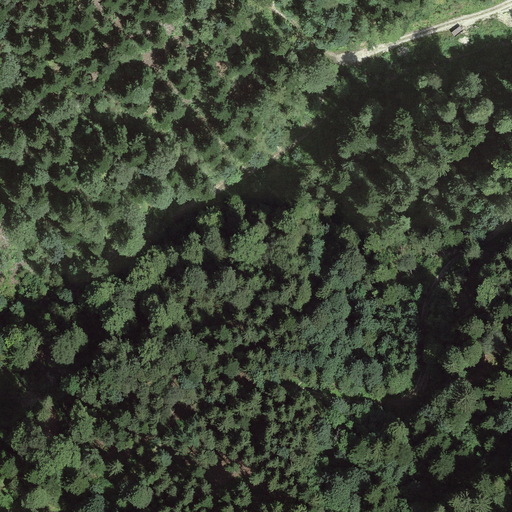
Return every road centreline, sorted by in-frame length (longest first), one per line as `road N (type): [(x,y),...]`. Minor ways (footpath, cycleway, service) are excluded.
road 1 (track): [(15,511),(106,501),(184,425),(261,388),(405,401),(428,367),(426,298),(440,271),(511,211)]
road 2 (track): [(364,58),(511,0)]
